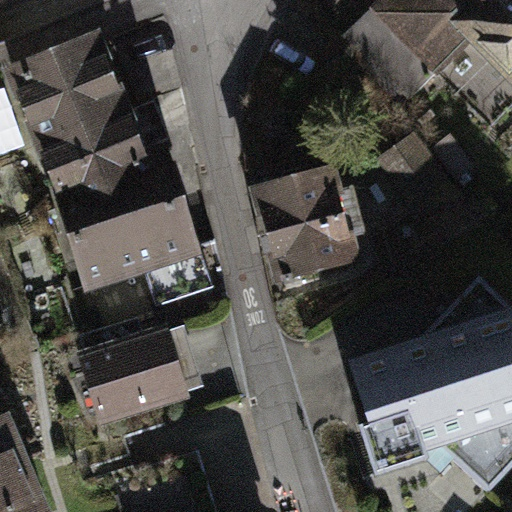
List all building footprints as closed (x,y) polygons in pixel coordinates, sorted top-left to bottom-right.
[(511,0),(377,0),(342,34),(403,107),(471,38),(511,79),(511,0)] [(13,73),(39,142),(125,108),(115,82),(126,77),(112,40),(100,44),(99,40),(13,73)] [(125,108),(39,142),(87,288),(143,268),(157,307),(212,288),(200,248),(192,251),(162,148),(142,154),(125,108)] [(457,183),(415,129),(377,158),(420,212),(457,183)] [(336,157),(248,181),(274,278),(362,254),(336,157)] [(511,216),(501,229),(511,239),(511,216)] [(432,324),(345,351),(363,409),(354,412),(375,478),(429,461),(425,446),(439,442),(490,486),(511,460),(511,297),(507,299),(480,273),(432,324)] [(162,325),(71,352),(91,420),(182,393),(162,325)] [(69,511),(23,397),(0,408),(0,511),(69,511)]
